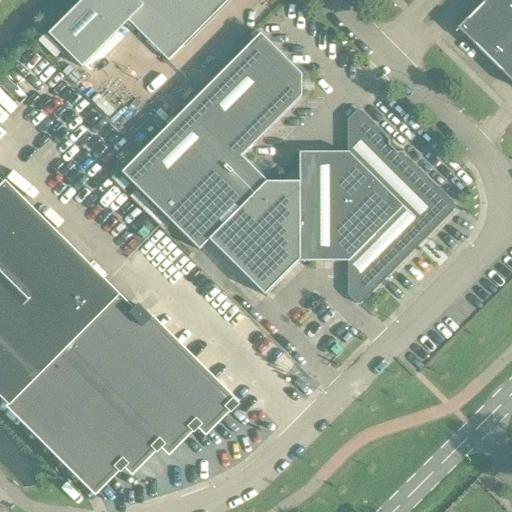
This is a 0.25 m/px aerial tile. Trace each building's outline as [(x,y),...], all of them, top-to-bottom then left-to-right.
[(168,62),(225,6),(230,0),(83,0),(48,36),(82,69),(125,26),(132,34),(136,30),(168,62)] [(511,31),(511,0),(487,0),(484,4),(511,31)] [(489,60),(511,36),(511,31),(484,4),(483,5),(467,21),(458,30),(474,46),(489,60)] [(199,252),(209,242),(267,184),(242,158),(301,99),(301,76),(260,36),(122,175),(199,252)] [(511,36),(489,60),(503,75),(511,84),(511,36)] [(267,184),(209,242),(264,297),(300,262),(300,264),(348,264),(348,297),(357,306),(360,306),(455,211),(455,207),(359,112),(356,112),(347,121),(347,154),(299,155),(299,184),(267,184)] [(0,344),(35,379),(9,406),(95,492),(118,470),(120,473),(126,467),(132,473),(154,450),(157,453),(163,447),(169,453),(191,430),(194,433),(200,427),(206,433),(228,410),(230,413),(236,407),(151,322),(152,321),(138,307),(134,311),(5,183),(1,187),(0,186),(0,344)]
